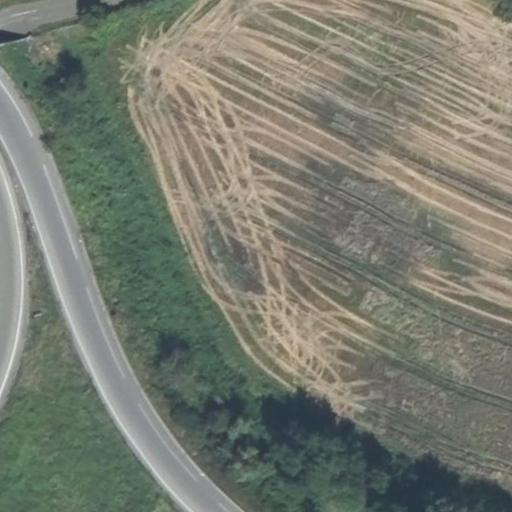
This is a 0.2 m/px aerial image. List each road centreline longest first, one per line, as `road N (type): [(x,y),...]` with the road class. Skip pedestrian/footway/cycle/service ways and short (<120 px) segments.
road 1 (trunk): [(213,511),(135,421),(0,106)]
road 2 (trunk): [(0,204),(9,287),(0,351)]
